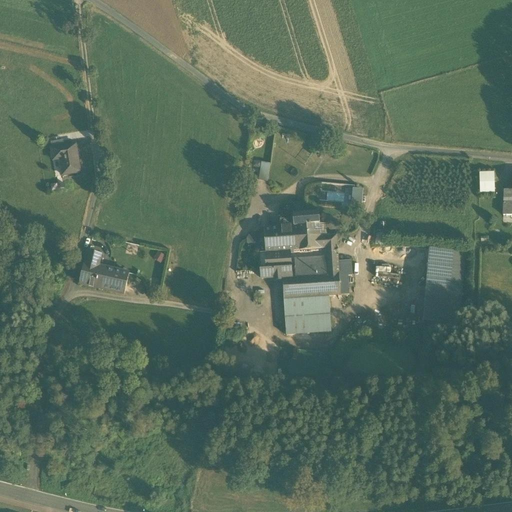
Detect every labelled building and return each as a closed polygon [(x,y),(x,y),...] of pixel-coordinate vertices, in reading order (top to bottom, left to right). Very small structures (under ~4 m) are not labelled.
[(51,144),(52,150),(65,148),(64,142),(51,144)] [(314,144),(314,154),(328,153),(328,143),(314,144)] [(60,161),(63,177),(81,174),(76,146),(65,148),(52,150),(54,162),(60,161)] [(259,182),(268,183),(270,169),(261,168),(259,182)] [(478,173),(479,194),(495,193),(494,172),(478,173)] [(502,215),(511,215),(511,190),(503,190),(502,215)] [(352,207),(360,207),(362,192),(354,191),(352,207)] [(294,227),(289,227),(290,236),(302,235),(302,234),(313,233),(313,237),(321,237),(320,224),(319,214),(293,216),(294,227)] [(327,236),(321,237),(313,237),(313,233),(302,234),(302,235),(290,236),(289,227),(264,229),(265,244),(266,254),(266,255),(290,253),(294,252),(325,250),(337,249),(337,236),(327,236)] [(125,254),(136,255),(137,245),(126,244),(125,254)] [(325,250),(326,257),(338,256),(337,249),(325,250)] [(325,250),(294,252),(296,277),(327,275),(326,257),(325,250)] [(424,323),(458,325),(464,254),(430,251),(424,323)] [(80,285),(124,296),(129,274),(98,267),(101,256),(88,253),(80,285)] [(291,278),(290,253),(266,255),(266,264),(268,263),(269,270),(261,271),(262,280),(282,278),(291,278)] [(260,254),(261,271),(269,270),(268,263),(266,264),(266,255),(266,254),(260,254)] [(338,262),(338,256),(326,257),(327,275),(296,277),(291,278),(282,278),(284,300),(329,297),(341,296),(338,262)] [(351,262),(338,262),(341,296),(349,296),(348,277),(352,277),(351,262)] [(330,309),(329,297),(284,300),(285,312),(286,337),(310,335),(308,311),(330,309)] [(310,335),(331,333),(330,309),(308,311),(310,335)]
